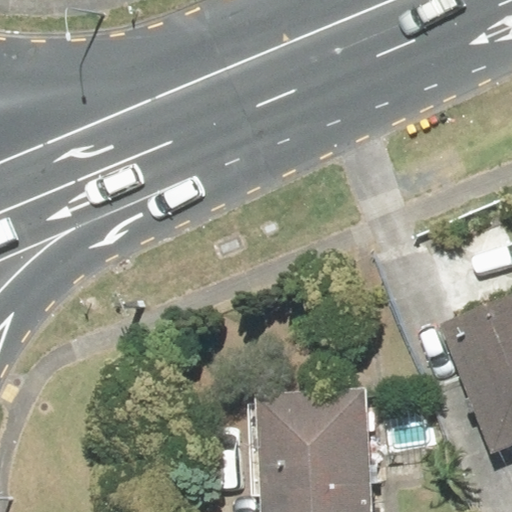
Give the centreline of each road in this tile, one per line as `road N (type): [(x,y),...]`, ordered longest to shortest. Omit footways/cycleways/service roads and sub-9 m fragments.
road 1 (primary): [(245,65),(29,277),(0,317)]
road 2 (secondary): [(245,65),(0,162)]
road 3 (primary): [(0,69),(86,75),(245,65)]
road 4 (secondary): [(409,0),(245,65)]
